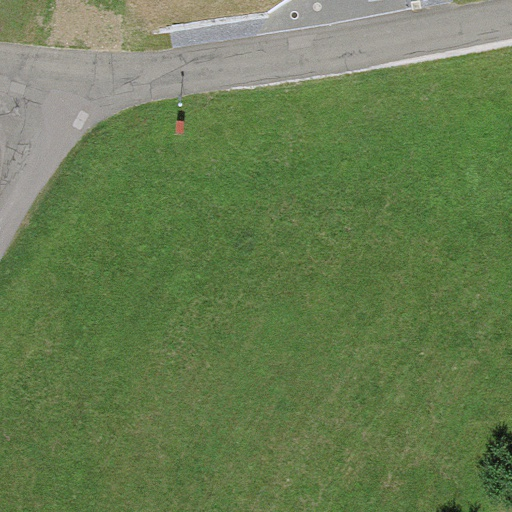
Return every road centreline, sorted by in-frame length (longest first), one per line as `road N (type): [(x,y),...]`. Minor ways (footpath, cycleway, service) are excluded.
road 1 (unclassified): [(51,80),(184,70),(511,14)]
road 2 (residential): [(0,219),(44,145),(51,80)]
